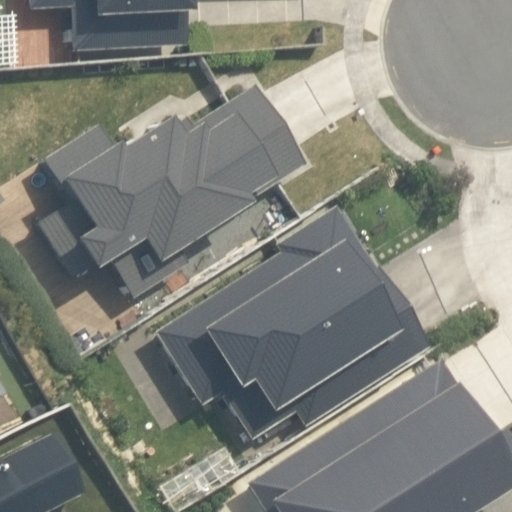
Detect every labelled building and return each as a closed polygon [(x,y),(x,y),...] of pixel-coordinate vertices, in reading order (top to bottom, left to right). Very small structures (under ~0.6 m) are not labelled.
[(13,0),(14,10),(55,10),(58,53),(172,45),(170,1),(168,1),(168,0),(13,0)] [(163,247),(290,165),(240,84),(178,124),(172,116),(154,129),(147,117),(99,147),(96,141),(94,142),(83,125),(28,161),(39,177),(36,179),(53,205),(22,224),(58,280),(91,258),(119,300),(174,263),(163,247)] [(265,245),(270,253),(144,333),(189,407),(208,395),(238,441),(282,413),(292,428),(417,347),(365,268),(362,269),(322,209),(265,245)] [(442,511),(506,471),(427,354),(233,477),(257,511),(442,511)] [(0,511),(36,511),(68,495),(35,436),(0,454),(0,511)]
